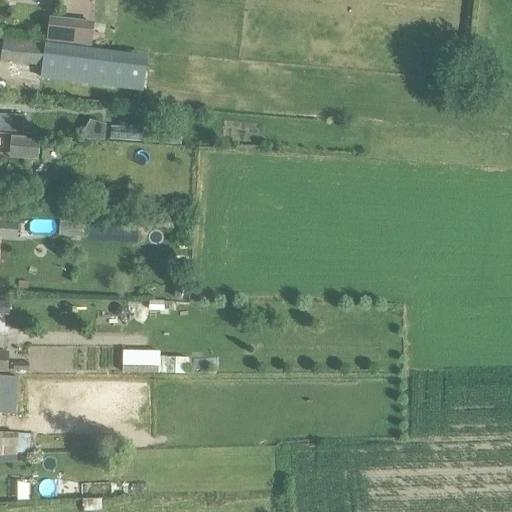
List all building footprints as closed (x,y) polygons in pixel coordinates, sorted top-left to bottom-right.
[(51,19),(49,42),(89,44),(90,23),(51,19)] [(41,81),(77,86),(76,101),(141,106),(146,54),(70,48),(70,49),(4,42),(0,63),(43,68),(41,81)] [(0,131),(22,133),(23,117),(0,115),(0,131)] [(184,132),(128,127),(112,126),(110,138),(182,144),(184,132)] [(10,159),(38,161),(40,139),(11,137),(10,159)] [(37,214),(62,215),(62,191),(49,190),(49,198),(45,198),(45,202),(37,202),(37,214)] [(60,236),(86,237),(86,224),(61,223),(60,236)] [(0,224),(0,238),(16,239),(16,235),(17,226),(17,225),(0,224)] [(0,302),(0,315),(9,315),(9,303),(0,302)] [(123,353),(123,373),(159,373),(159,353),(123,353)] [(29,363),(13,363),(13,372),(29,372),(29,363)] [(0,377),(0,414),(16,417),(17,378),(0,377)] [(0,457),(17,457),(18,435),(0,434),(0,457)]
